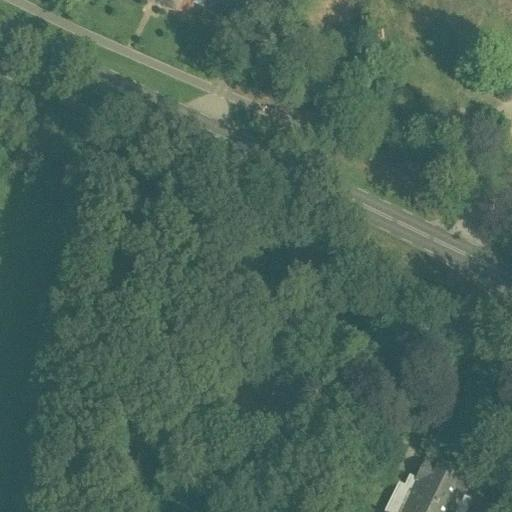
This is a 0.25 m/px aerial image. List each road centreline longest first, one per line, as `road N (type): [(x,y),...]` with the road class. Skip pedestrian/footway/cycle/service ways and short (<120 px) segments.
road 1 (unclassified): [(85,511),(152,106)]
road 2 (primary): [(511,278),(152,106)]
road 3 (primary): [(152,106),(0,33)]
